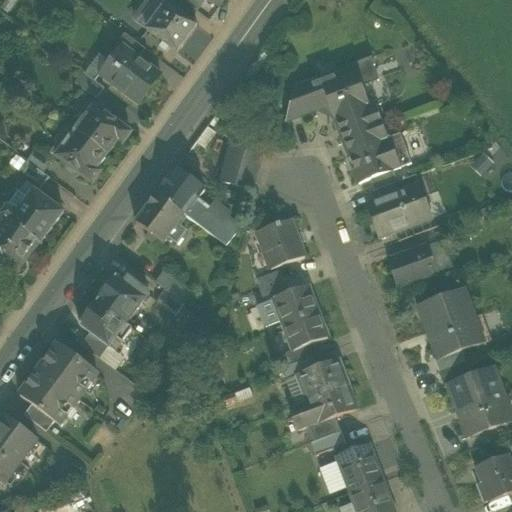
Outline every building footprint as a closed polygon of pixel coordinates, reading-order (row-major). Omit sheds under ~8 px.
[(146,31),(167,4),(160,0),(150,0),(134,22),(146,31)] [(160,0),(167,4),(172,9),(178,0),(160,0)] [(178,0),(172,9),(190,22),(198,12),(181,0),(178,0)] [(181,0),(198,12),(206,2),(202,0),(181,0)] [(202,0),(206,2),(219,8),(223,0),(202,0)] [(169,49),(177,55),(198,28),(190,22),(172,9),(167,4),(146,31),(162,43),(169,49)] [(117,45),(138,60),(145,51),(125,35),(117,45)] [(165,53),(169,49),(162,43),(159,48),(165,53)] [(99,76),(139,106),(160,77),(138,60),(117,45),(106,60),(104,63),(112,68),(105,78),(100,75),(99,76)] [(84,75),(95,83),(99,76),(100,75),(105,78),(112,68),(104,63),(106,60),(99,54),(84,75)] [(362,69),(350,74),(356,89),(361,88),(361,89),(378,83),(373,69),(375,68),(372,60),(369,61),(370,64),(361,67),(362,69)] [(75,85),(96,100),(104,90),(95,83),(84,75),(83,74),(75,85)] [(369,110),(361,89),(361,88),(356,89),(350,74),(322,84),(336,123),(369,111),(369,110)] [(330,117),(336,123),(322,84),(295,94),(287,121),(294,118),(303,116),(314,114),(320,113),(330,117)] [(85,109),(90,113),(95,107),(90,103),(85,109)] [(131,135),(95,107),(90,113),(75,133),(107,157),(117,143),(122,147),(131,135)] [(376,107),(369,110),(369,111),(336,123),(345,147),(385,132),(376,107)] [(345,147),(348,155),(349,155),(381,143),(388,140),(385,132),(345,147)] [(97,170),(107,157),(75,133),(61,152),(56,158),(92,186),(101,174),(97,170)] [(388,140),(381,143),(393,173),(411,166),(400,136),(388,140)] [(371,181),(393,173),(381,143),(349,155),(356,172),(354,172),(359,186),(371,181)] [(51,155),(56,158),(61,152),(55,149),(51,155)] [(220,184),(253,193),(262,158),(229,149),(220,184)] [(27,162),(44,174),(51,164),(35,152),(27,162)] [(494,165),(483,154),(470,168),(481,178),(494,165)] [(24,175),(42,189),(49,180),(31,166),(24,175)] [(156,196),(184,217),(196,201),(204,191),(175,170),(156,196)] [(377,192),(390,187),(397,184),(393,173),(371,181),(376,193),(377,192)] [(415,177),(397,184),(390,187),(394,198),(414,190),(414,192),(420,190),(415,177)] [(377,192),(381,203),(394,198),(390,187),(377,192)] [(366,208),(378,239),(425,221),(414,192),(414,190),(394,198),(381,203),(366,208)] [(17,215),(8,208),(1,218),(40,246),(64,214),(54,207),(43,199),(34,192),(28,200),(17,215)] [(18,193),(7,208),(8,208),(17,215),(28,200),(18,193)] [(43,199),(54,207),(58,202),(48,194),(43,199)] [(177,227),(184,217),(156,196),(135,224),(148,234),(145,239),(151,243),(154,239),(163,246),(168,239),(175,245),(184,233),(177,227)] [(184,217),(214,239),(224,225),(207,213),(206,216),(197,209),(196,201),(184,217)] [(209,211),(196,201),(197,209),(206,216),(207,213),(224,225),(228,219),(232,214),(216,202),(209,211)] [(27,264),(40,246),(1,218),(0,216),(0,270),(2,267),(8,271),(16,278),(27,264)] [(228,219),(224,225),(214,239),(226,248),(240,229),(228,219)] [(257,236),(272,273),(306,259),(292,223),(257,236)] [(443,242),(426,248),(436,275),(452,269),(443,242)] [(387,263),(397,290),(436,275),(426,248),(387,263)] [(28,265),(27,264),(16,278),(18,279),(23,278),(29,271),(28,265)] [(155,285),(165,293),(185,307),(193,297),(163,275),(155,285)] [(258,284),(261,293),(282,285),(278,276),(258,284)] [(100,301),(98,305),(127,326),(149,297),(127,281),(123,287),(115,281),(108,291),(103,291),(98,298),(100,301)] [(286,298),(282,285),(261,293),(265,304),(266,307),(276,304),(275,302),(286,298)] [(283,323),(284,327),(318,314),(309,289),(286,298),(275,302),(276,304),(283,323)] [(176,320),(185,307),(165,293),(156,305),(176,320)] [(437,361),(438,362),(462,353),(479,347),(470,323),(474,322),(464,293),(418,310),(437,361)] [(266,307),(265,304),(255,308),(263,330),(283,323),(276,304),(266,307)] [(134,331),(127,326),(98,305),(94,309),(90,309),(87,313),(89,317),(80,329),(91,337),(109,350),(110,351),(117,341),(123,346),(134,331)] [(329,342),(318,314),(284,327),(295,355),(308,350),(329,342)] [(474,322),(470,323),(479,347),(491,342),(482,319),(474,322)] [(83,348),(100,361),(109,350),(91,337),(83,348)] [(109,350),(100,361),(115,372),(124,360),(116,354),(123,346),(117,341),(110,351),(109,350)] [(54,423),(60,427),(98,376),(58,346),(20,397),(32,406),(54,423)] [(278,361),(281,370),(311,359),(308,350),(295,355),(278,361)] [(434,362),(438,374),(466,363),(462,353),(438,362),(437,361),(434,362)] [(316,372),(311,359),(281,370),(286,384),(316,372)] [(472,379),(466,363),(438,374),(445,392),(448,390),(448,388),(472,379)] [(286,384),(295,408),(309,403),(347,389),(338,364),(316,372),(286,384)] [(448,390),(468,441),(509,426),(500,401),(504,400),(493,371),(472,379),(448,388),(448,390)] [(347,389),(309,403),(315,419),(318,426),(336,419),(356,412),(347,389)] [(300,425),(315,419),(309,403),(295,408),(294,408),(300,425)] [(24,417),(46,434),(54,423),(32,406),(24,417)] [(297,434),(300,433),(297,426),(300,425),(294,408),(288,410),(297,434)] [(0,483),(4,487),(37,441),(5,418),(0,423),(0,483)] [(306,430),(311,445),(341,434),(336,419),(318,426),(315,419),(300,425),(297,426),(300,433),(306,430)] [(346,447),(341,434),(311,445),(316,458),(346,447)] [(348,489),(350,494),(382,482),(368,446),(336,459),(338,463),(348,489)] [(488,503),(489,506),(511,496),(511,464),(509,456),(474,470),(480,485),(476,487),(483,505),(488,503)] [(348,489),(338,463),(320,470),(329,496),(348,489)] [(393,511),(382,482),(350,494),(354,504),(357,511),(393,511)]
